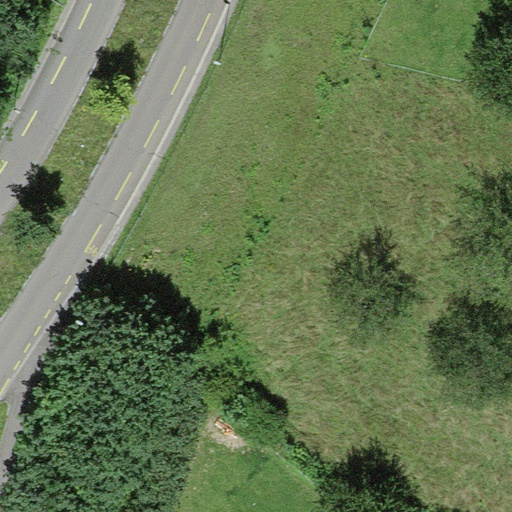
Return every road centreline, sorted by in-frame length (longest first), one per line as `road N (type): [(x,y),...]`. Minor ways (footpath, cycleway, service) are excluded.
road 1 (tertiary): [(0,368),(152,117),(203,0)]
road 2 (tertiary): [(106,0),(0,181)]
